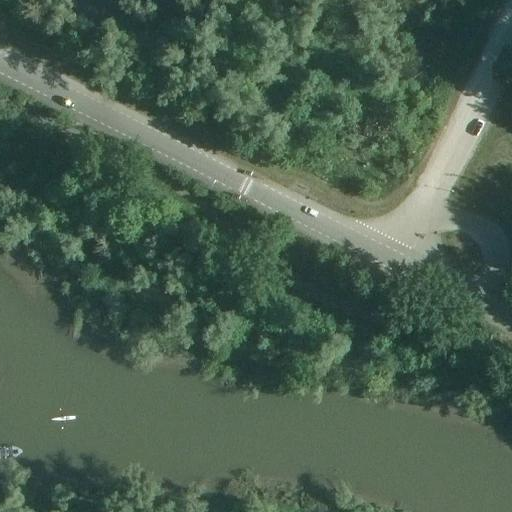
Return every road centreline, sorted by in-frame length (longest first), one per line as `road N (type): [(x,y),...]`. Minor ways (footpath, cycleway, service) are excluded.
road 1 (tertiary): [(404,266),(0,65)]
road 2 (unclassified): [(404,266),(511,55)]
road 3 (tertiary): [(511,320),(404,266)]
